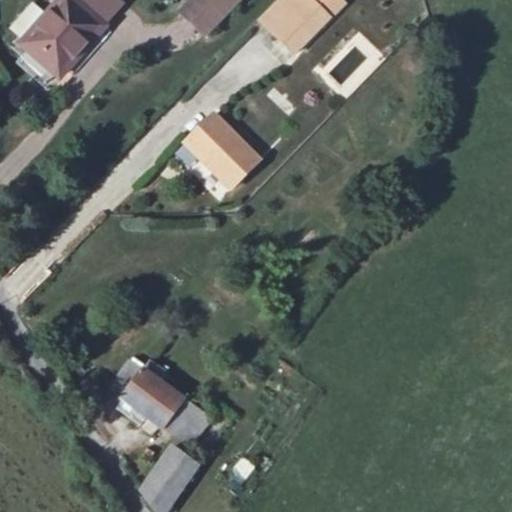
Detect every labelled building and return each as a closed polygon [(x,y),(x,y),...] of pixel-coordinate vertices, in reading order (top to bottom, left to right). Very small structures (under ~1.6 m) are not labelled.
[(61,0),(22,42),(55,74),(117,8),(108,0),(61,0)] [(238,0),(190,0),(178,13),(203,37),(239,0),(238,0)] [(310,0),(282,32),(302,51),(335,17),(317,0),(310,0)] [(232,183),(260,153),(215,111),(187,139),(232,183)] [(119,386),(169,427),(185,438),(203,415),(138,364),(119,386)] [(158,511),(168,511),(202,465),(175,444),(145,486),(158,511)]
